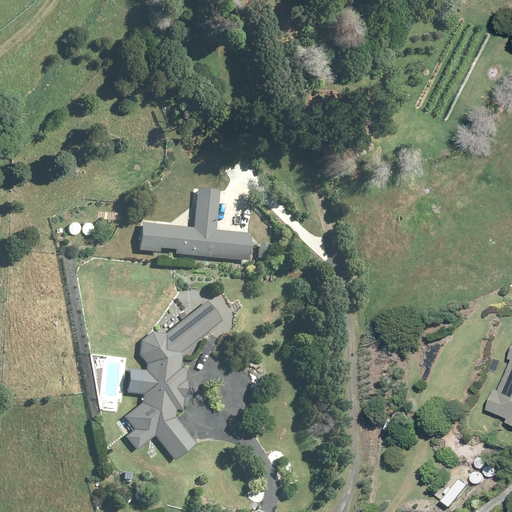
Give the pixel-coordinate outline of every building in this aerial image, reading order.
[(142,223),(140,251),(249,261),(251,233),(217,230),(221,193),(198,191),(195,228),(142,223)] [(272,244),(260,242),(258,259),(270,261),(272,244)] [(153,331),(141,341),(140,357),(147,364),(147,370),(141,370),(140,395),(143,395),(143,402),(124,417),(134,429),(124,437),(136,452),(156,437),(177,463),(199,445),(178,419),(178,412),(184,412),(184,398),(187,398),(188,369),(182,368),(184,353),(222,321),(207,302),(166,334),(153,331)] [(500,389),(492,411),(511,418),(511,419),(510,424),(511,424),(511,371),(504,391),(500,389)] [(460,493),(451,502),(457,509),(466,500),(460,493)]
